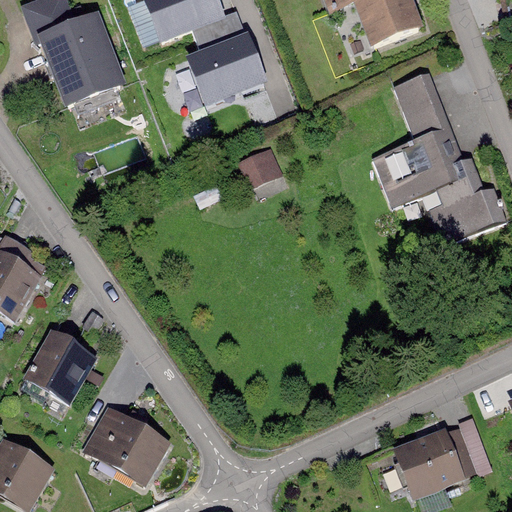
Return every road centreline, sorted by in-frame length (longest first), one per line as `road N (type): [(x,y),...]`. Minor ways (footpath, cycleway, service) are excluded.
road 1 (residential): [(241,487),(0,132)]
road 2 (residential): [(511,361),(241,487)]
road 3 (residential): [(457,0),(511,139)]
